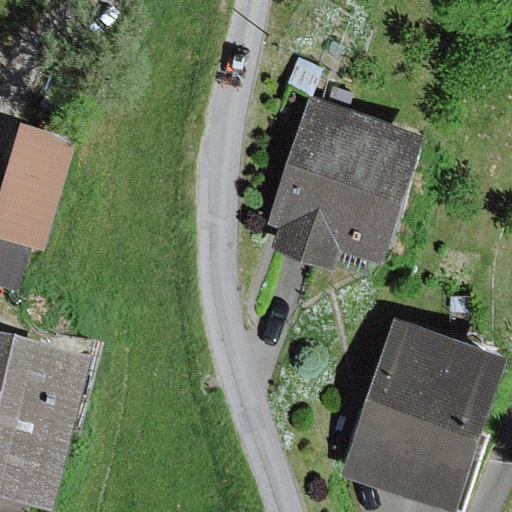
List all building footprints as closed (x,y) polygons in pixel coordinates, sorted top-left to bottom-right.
[(433,134),(314,95),(273,223),(282,226),(277,242),(343,263),(348,247),(392,261),(433,134)] [(73,145),(18,128),(0,187),(0,242),(32,252),(40,254),(73,145)] [(32,252),(0,242),(0,285),(20,292),(32,252)] [(511,376),(511,352),(401,316),(352,466),(470,505),(511,376)] [(0,509),(12,511),(61,511),(95,366),(0,344),(0,509)]
